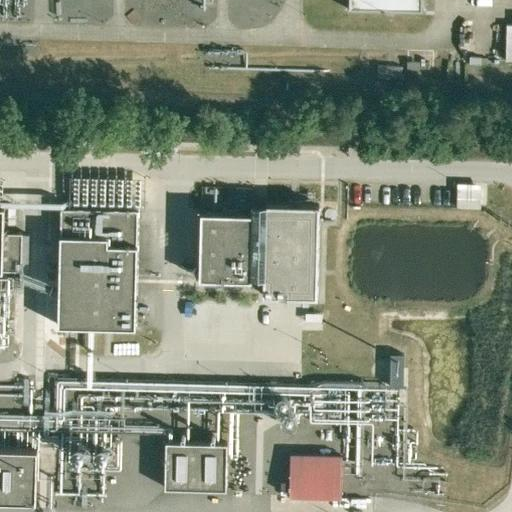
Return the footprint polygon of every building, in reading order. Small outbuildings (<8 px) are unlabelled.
[(422,0),(349,0),(349,10),(422,11),(422,0)] [(484,206),(485,181),(458,180),(457,205),(484,206)] [(260,203),(253,203),(252,212),(202,210),(200,278),(252,280),(252,276),(259,276),(264,276),(263,294),(317,296),(320,205),(260,203)] [(5,205),(0,204),(0,268),(22,269),(23,231),(4,231),(5,205)] [(139,209),(62,207),(58,324),(136,326),(139,209)] [(185,303),(185,342),(243,342),(244,303),(185,303)] [(424,373),(439,373),(438,354),(424,354),(424,373)] [(229,439),(168,437),(166,485),(228,487),(229,439)] [(38,447),(0,445),(0,497),(37,498),(38,447)] [(342,454),(293,453),(292,494),(341,496),(342,454)]
